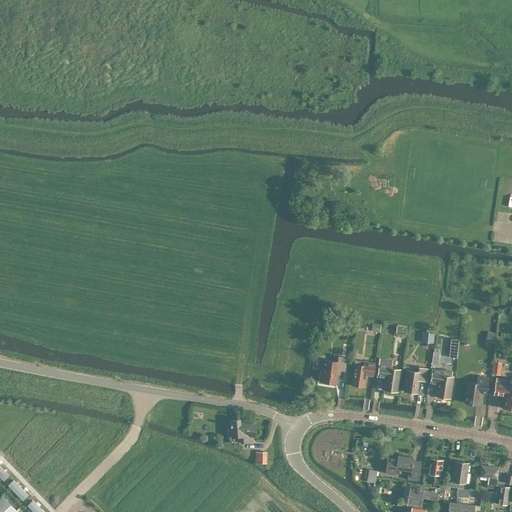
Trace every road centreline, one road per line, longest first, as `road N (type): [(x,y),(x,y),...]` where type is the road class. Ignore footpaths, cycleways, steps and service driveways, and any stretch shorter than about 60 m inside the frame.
road 1 (unclassified): [(297,426),(255,406),(0,363)]
road 2 (tertiary): [(511,442),(338,414),(297,426)]
